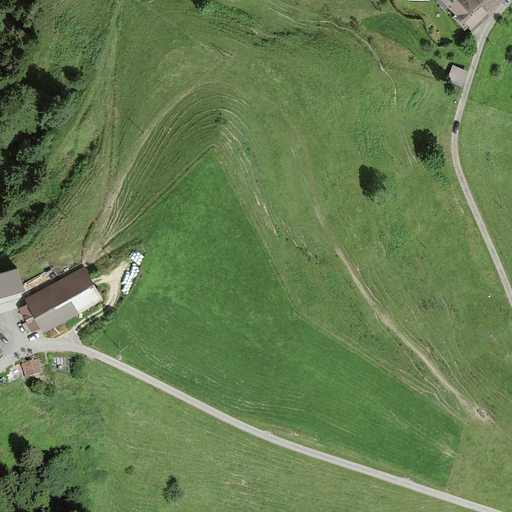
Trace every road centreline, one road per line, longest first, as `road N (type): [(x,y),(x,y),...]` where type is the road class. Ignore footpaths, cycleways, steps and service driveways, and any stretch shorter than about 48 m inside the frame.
road 1 (unclassified): [(0,368),(41,346),(86,350),(264,435),(494,511)]
road 2 (track): [(511,298),(454,149),(480,47),(509,0)]
